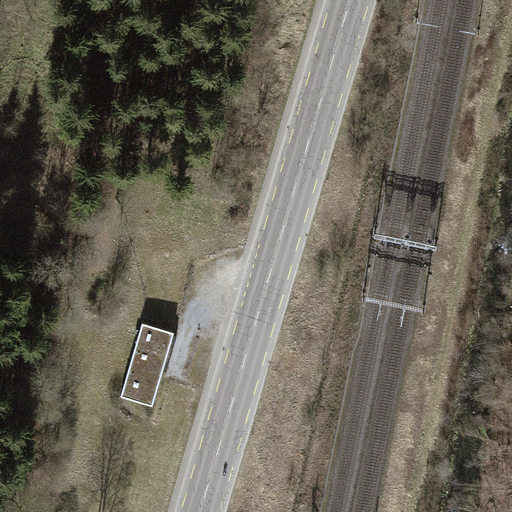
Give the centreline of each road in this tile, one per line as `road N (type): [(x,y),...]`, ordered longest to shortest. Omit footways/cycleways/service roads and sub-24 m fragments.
road 1 (primary): [(201,511),(350,0)]
road 2 (track): [(416,511),(511,20)]
road 3 (track): [(264,297),(203,302),(173,376)]
